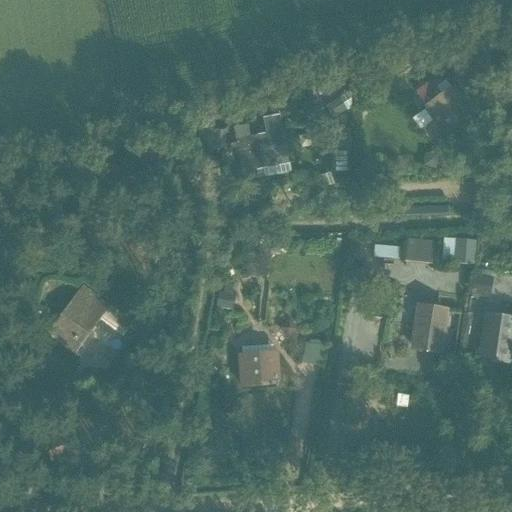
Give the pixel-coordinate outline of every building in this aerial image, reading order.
[(417,153),(450,152),(448,104),(414,105),(417,153)] [(249,189),(287,183),(278,126),(240,132),(249,189)] [(344,145),(364,145),(363,130),(344,131),(344,145)] [(479,270),(478,296),(500,297),(501,271),(479,270)] [(99,366),(134,314),(82,279),(47,331),(99,366)] [(412,347),(438,350),(442,305),(417,302),(412,347)] [(478,360),(511,362),(511,315),(483,313),(478,360)] [(239,393),(272,391),(270,351),(237,352),(239,393)]
